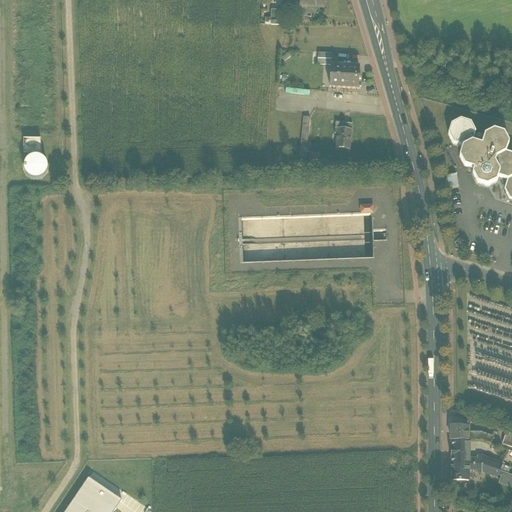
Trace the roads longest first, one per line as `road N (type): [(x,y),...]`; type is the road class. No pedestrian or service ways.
road 1 (secondary): [(430,269),(418,191),(367,0)]
road 2 (secondary): [(434,511),(430,269)]
